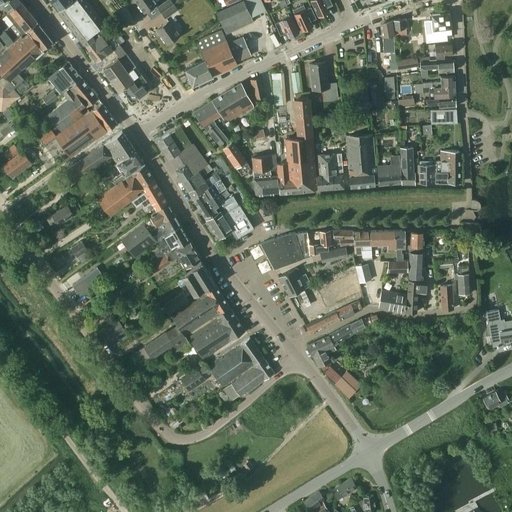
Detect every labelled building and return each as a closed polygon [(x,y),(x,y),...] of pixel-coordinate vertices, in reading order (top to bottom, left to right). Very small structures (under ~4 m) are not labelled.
[(4,0),(0,3),(0,8),(1,10),(2,9),(3,11),(6,9),(7,11),(20,1),(18,0),(4,0)] [(56,0),(52,3),(58,11),(71,0),(56,0)] [(71,0),(58,11),(57,11),(68,26),(78,18),(76,16),(90,5),(85,0),(71,0)] [(134,0),(143,12),(156,3),(153,0),(134,0)] [(170,0),(168,0),(158,8),(161,13),(174,4),(170,0)] [(242,0),(216,12),(226,34),(254,21),(244,0),(242,0)] [(310,0),(318,17),(329,11),(327,6),(333,4),(330,0),(310,0)] [(16,21),(28,11),(20,1),(7,11),(4,13),(13,24),(16,21)] [(174,4),(161,13),(165,18),(178,9),(174,4)] [(294,14),(302,31),(313,25),(311,20),(316,18),(311,6),(305,9),(303,5),(304,5),(303,4),(293,10),(294,14)] [(78,18),(68,26),(75,35),(85,47),(101,36),(100,35),(108,29),(104,24),(90,5),(76,16),(78,18)] [(21,34),(25,31),(36,21),(28,11),(16,21),(13,24),(21,34)] [(431,33),(425,34),(426,42),(447,40),(446,35),(451,34),(450,19),(449,19),(448,12),(439,13),(439,12),(432,13),(433,20),(429,21),(431,33)] [(286,32),(288,37),(300,32),(292,15),(289,16),(288,14),(289,14),(288,14),(281,17),(282,17),(283,19),(275,23),(280,34),(286,32)] [(392,20),(383,23),(379,24),(381,37),(382,37),(383,52),(390,52),(395,52),(394,36),(405,35),(405,36),(407,36),(405,18),(392,19),(392,20)] [(52,41),(36,21),(25,31),(27,34),(21,38),(20,37),(0,53),(0,75),(2,74),(7,81),(8,80),(9,81),(2,87),(7,94),(13,88),(15,87),(17,89),(22,84),(20,82),(23,79),(17,72),(43,51),(42,49),(52,41)] [(166,44),(179,35),(169,21),(156,30),(166,44)] [(114,37),(119,44),(124,41),(119,34),(114,37)] [(101,36),(85,47),(96,62),(113,49),(119,44),(114,37),(107,43),(101,36)] [(204,59),(185,69),(188,78),(186,81),(188,84),(191,84),(191,85),(192,85),(211,76),(212,77),(238,65),(236,62),(252,55),(243,36),(228,43),(226,40),(200,51),(204,59)] [(429,57),(420,58),(420,62),(436,60),(436,56),(443,55),(444,54),(452,54),(451,51),(453,50),(453,45),(451,44),(451,41),(435,43),(435,52),(429,52),(429,57)] [(125,52),(120,45),(113,50),(119,57),(125,52)] [(126,71),(134,65),(135,65),(127,55),(119,61),(126,71)] [(396,62),(397,70),(418,67),(417,58),(396,61),(396,62)] [(151,88),(143,77),(134,65),(126,71),(119,61),(117,59),(102,70),(115,87),(116,86),(119,90),(120,89),(123,92),(131,104),(151,88)] [(436,60),(420,62),(420,69),(438,68),(438,71),(454,70),(455,69),(454,66),(453,65),(453,60),(441,60),(436,60)] [(51,89),(52,91),(57,96),(62,92),(81,77),(68,61),(48,76),(56,85),(51,89)] [(326,100),(338,98),(336,82),(328,83),(325,62),(309,64),(310,67),(308,67),(309,73),(311,73),(313,89),(324,88),(326,100)] [(299,71),(292,72),(293,92),(301,91),(299,71)] [(272,72),(273,104),(285,104),(285,72),(272,72)] [(422,82),(423,87),(455,85),(455,75),(441,76),(441,81),(422,82)] [(393,76),(384,77),(385,92),(386,92),(394,92),(394,91),(393,76)] [(60,130),(74,120),(64,107),(89,87),(81,77),(62,92),(67,98),(47,114),(60,130)] [(256,99),(265,97),(260,77),(250,79),(252,89),(256,99)] [(230,89),(211,100),(224,122),(225,123),(253,107),(252,104),(240,83),(230,89)] [(455,85),(423,87),(423,92),(430,91),(430,97),(434,97),(434,98),(445,98),(444,96),(456,95),(455,85)] [(7,94),(2,87),(0,88),(0,113),(1,114),(21,97),(13,88),(7,94)] [(82,114),(80,112),(86,107),(98,98),(89,87),(64,107),(74,120),(82,114)] [(367,87),(354,88),(356,112),(370,111),(367,87)] [(378,87),(370,88),(372,109),(380,108),(378,87)] [(47,104),(57,96),(52,91),(44,97),(42,98),(47,104)] [(394,92),(386,92),(387,100),(394,99),(394,92)] [(309,97),(308,97),(296,98),(293,99),(297,137),(312,136),(309,97)] [(439,104),(439,105),(439,106),(456,105),(455,97),(434,99),(423,99),(424,104),(439,104)] [(414,104),(413,98),(397,100),(398,106),(414,104)] [(225,128),(222,124),(224,122),(211,100),(194,111),(195,115),(220,144),(227,138),(222,131),(225,128)] [(80,112),(82,114),(83,115),(55,136),(70,156),(116,124),(101,103),(89,112),(86,107),(80,112)] [(430,122),(457,121),(455,107),(429,108),(430,122)] [(0,131),(4,137),(13,130),(8,125),(0,131)] [(431,125),(422,125),(423,135),(432,134),(431,125)] [(168,159),(191,143),(180,126),(157,141),(168,159)] [(254,139),(264,136),(262,129),(252,133),(254,139)] [(112,155),(117,163),(134,150),(121,131),(64,171),(73,182),(112,155)] [(373,174),(375,174),(372,134),(346,136),(350,186),(374,184),(373,174)] [(279,181),(280,193),(303,191),(302,177),(316,176),(312,136),(297,137),(285,138),(287,162),(277,163),(278,176),(279,181)] [(342,173),(340,153),(321,155),(320,142),(320,137),(313,137),(314,143),(315,155),(318,190),(333,188),(332,174),(342,173)] [(241,175),(251,170),(247,163),(232,141),(223,148),(241,175)] [(169,159),(175,169),(181,180),(191,174),(192,175),(196,172),(196,173),(199,172),(198,170),(208,163),(193,143),(169,159)] [(14,144),(3,153),(8,160),(19,151),(14,144)] [(401,183),(414,183),(414,173),(412,173),(411,147),(400,147),(401,183)] [(112,182),(115,186),(129,175),(128,174),(143,162),(134,150),(117,163),(124,174),(122,176),(122,175),(112,182)] [(447,182),(459,182),(459,151),(441,150),(441,160),(436,160),(437,171),(447,171),(447,182)] [(7,172),(12,168),(15,173),(30,163),(22,151),(2,166),(7,172)] [(268,177),(270,194),(280,193),(279,181),(278,176),(272,176),(271,171),(277,170),(276,154),(268,155),(270,169),(271,176),(268,177)] [(271,176),(270,169),(268,155),(252,157),(253,171),(254,177),(253,178),(255,193),(258,195),(270,194),(268,177),(271,176)] [(378,184),(401,183),(399,164),(400,164),(399,155),(390,155),(390,164),(376,165),(378,184)] [(433,160),(433,164),(433,172),(435,172),(435,183),(447,182),(447,171),(437,171),(436,160),(433,160)] [(212,169),(208,163),(198,170),(199,172),(196,173),(196,172),(192,175),(191,174),(181,180),(188,191),(204,181),(201,176),(212,169)] [(129,175),(115,186),(98,199),(110,217),(138,196),(136,193),(143,188),(143,187),(153,179),(144,164),(129,175)] [(434,183),(433,172),(433,164),(418,164),(418,183),(434,183)] [(342,173),(332,174),(333,188),(344,187),(343,173),(342,173)] [(204,181),(188,191),(193,198),(220,180),(219,179),(215,182),(212,176),(204,181)] [(316,176),(302,177),(303,191),(317,190),(316,176)] [(155,211),(167,203),(153,179),(143,187),(143,188),(146,192),(131,202),(136,208),(141,204),(143,206),(144,206),(145,207),(150,204),(154,211),(155,210),(155,211)] [(221,207),(221,208),(235,199),(233,195),(225,200),(219,193),(226,188),(220,180),(193,198),(205,218),(221,207)] [(238,205),(235,199),(221,208),(222,209),(225,207),(228,211),(221,215),(219,212),(206,220),(217,238),(230,230),(235,238),(253,227),(239,204),(238,205)] [(149,231),(174,214),(167,203),(155,211),(149,215),(151,217),(142,223),(149,231)] [(67,204),(51,215),(58,225),(74,215),(67,204)] [(142,223),(121,239),(135,257),(156,241),(180,224),(174,214),(149,231),(142,223)] [(177,246),(177,247),(189,240),(180,224),(164,236),(155,243),(159,249),(154,253),(158,259),(177,246)] [(331,250),(330,238),(329,230),(319,231),(320,244),(309,246),(309,254),(319,252),(319,251),(320,251),(331,250)] [(339,239),(340,248),(346,248),(346,246),(352,245),(352,244),(352,231),(332,230),(329,230),(330,238),(339,239)] [(381,230),(370,231),(370,244),(381,243),(381,249),(396,248),(396,239),(395,239),(395,230),(394,230),(393,230),(381,230)] [(404,230),(395,230),(395,239),(396,239),(396,248),(396,261),(403,261),(403,253),(401,253),(401,248),(404,248),(404,230)] [(307,231),(289,233),(260,244),(273,269),(310,256),(309,246),(307,231)] [(361,244),(370,244),(370,231),(352,231),(352,244),(352,245),(354,245),(354,256),(361,255),(361,244)] [(423,252),(422,252),(422,246),(423,232),(410,231),(408,278),(422,279),(423,252)] [(81,240),(70,247),(76,256),(87,249),(81,240)] [(177,247),(166,255),(170,260),(171,262),(174,259),(176,258),(178,260),(180,259),(181,259),(179,260),(184,269),(200,259),(189,240),(177,247)] [(347,257),(346,248),(340,248),(331,250),(320,251),(322,262),(347,257)] [(162,266),(170,260),(166,255),(158,260),(162,266)] [(396,261),(388,262),(386,273),(407,273),(407,261),(403,261),(396,261)] [(168,314),(202,292),(215,284),(201,262),(185,273),(184,272),(182,273),(181,274),(182,276),(177,279),(177,282),(180,287),(183,287),(188,284),(193,293),(191,294),(187,289),(162,305),(168,314)] [(359,283),(371,280),(367,264),(355,267),(359,283)] [(468,264),(457,265),(458,274),(457,274),(458,293),(470,293),(468,264)] [(296,268),(294,269),(277,276),(288,296),(304,289),(298,276),(300,276),(300,273),(298,269),(296,268)] [(88,285),(97,278),(93,272),(84,279),(88,285)] [(424,293),(425,281),(407,281),(406,311),(415,311),(416,294),(424,293)] [(215,284),(202,292),(203,293),(171,315),(177,324),(166,331),(165,330),(143,345),(152,358),(170,346),(170,347),(185,336),(216,315),(229,306),(215,284)] [(441,309),(453,308),(451,284),(439,285),(441,309)] [(381,290),(379,308),(405,313),(406,294),(381,290)] [(339,319),(362,309),(358,300),(335,311),(339,319)] [(245,331),(229,306),(216,315),(218,320),(189,339),(203,360),(245,331)] [(490,314),(486,315),(487,322),(486,323),(488,332),(489,333),(490,333),(491,336),(490,337),(490,341),(492,342),(493,347),(496,346),(497,347),(498,346),(502,345),(502,342),(506,341),(511,340),(511,320),(504,321),(504,319),(500,320),(499,313),(498,309),(490,311),(490,314)] [(310,333),(339,319),(335,311),(305,325),(310,333)] [(350,324),(353,331),(354,331),(364,326),(361,319),(350,324)] [(329,335),(333,345),(353,331),(350,324),(329,335)] [(108,326),(102,330),(110,341),(115,337),(108,326)] [(314,354),(318,365),(322,372),(328,368),(325,363),(329,360),(326,353),(331,350),(335,348),(333,345),(329,335),(307,345),(313,354),(314,354)] [(192,346),(185,336),(170,347),(177,357),(192,346)] [(223,387),(253,365),(264,358),(249,337),(209,365),(206,361),(196,368),(203,378),(204,378),(211,372),(210,370),(211,370),(223,387)] [(152,358),(143,346),(129,356),(137,368),(152,358)] [(264,358),(253,365),(254,366),(231,383),(222,389),(231,401),(239,395),(240,395),(246,390),(247,391),(274,372),(264,358)] [(330,366),(341,375),(346,370),(335,360),(330,366)] [(329,378),(334,384),(340,377),(329,366),(328,368),(322,372),(329,378)] [(203,378),(196,368),(180,379),(189,391),(206,380),(204,378),(203,378)] [(340,377),(334,384),(347,398),(360,385),(346,371),(340,377)] [(496,389),(483,397),(486,401),(488,406),(497,401),(500,405),(510,399),(506,390),(504,390),(500,392),(498,389),(497,389),(496,390),(496,389)] [(253,467),(248,461),(243,465),(248,472),(253,467)] [(337,500),(356,488),(351,479),(332,490),(337,500)] [(197,505),(209,498),(203,486),(190,493),(197,505)] [(329,511),(322,501),(324,499),(319,491),(303,502),(309,510),(310,511),(329,511)] [(376,511),(373,495),(363,497),(364,499),(356,504),(355,503),(348,507),(351,511),(376,511)]
